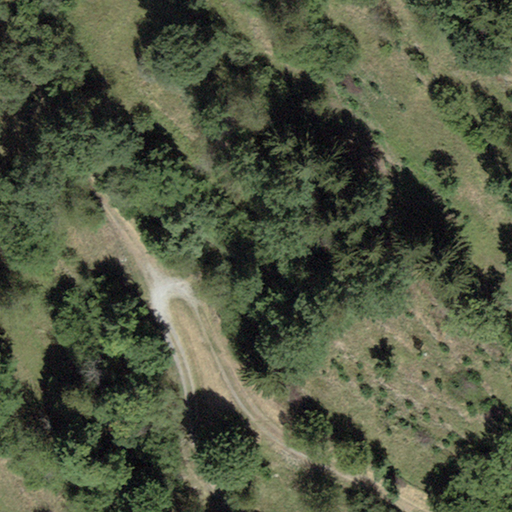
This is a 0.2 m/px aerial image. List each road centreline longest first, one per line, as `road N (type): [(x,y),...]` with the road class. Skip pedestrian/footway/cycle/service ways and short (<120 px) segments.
road 1 (track): [(235,511),(197,459),(187,387),(156,297),(174,293),(193,306),(253,418),(285,446),(418,511)]
road 2 (track): [(156,297),(0,15)]
